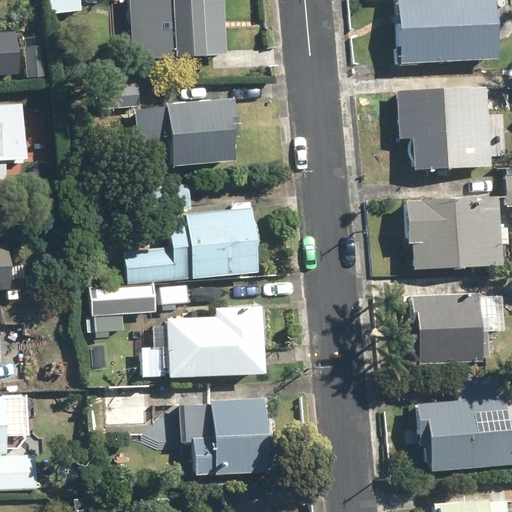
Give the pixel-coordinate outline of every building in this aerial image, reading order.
[(42,0),(44,14),(72,11),(71,0),(42,0)] [(124,0),(127,57),(214,54),(212,0),(124,0)] [(386,0),(389,66),(486,62),(483,0),(386,0)] [(11,62),(12,79),(42,79),(42,61),(11,62)] [(92,112),(130,110),(129,86),(91,88),(92,112)] [(483,169),(477,91),(387,98),(393,176),(483,169)] [(165,172),(221,163),(211,103),(155,112),(165,172)] [(0,112),(0,180),(9,180),(7,113),(0,112)] [(511,180),(497,180),(497,208),(511,207),(511,180)] [(154,213),(186,211),(184,187),(153,188),(154,213)] [(401,202),(402,270),(492,269),(491,200),(401,202)] [(119,285),(246,274),(241,211),(113,222),(119,285)] [(85,318),(144,313),(142,290),(83,295),(85,318)] [(402,297),(403,366),(469,365),(468,296),(402,297)] [(154,380),(247,377),(245,312),(152,315),(154,380)] [(448,402),(405,406),(409,451),(420,450),(422,474),(511,467),(511,423),(496,424),(492,377),(446,381),(448,402)] [(103,429),(144,426),(142,390),(101,393),(103,429)] [(188,479),(260,476),(256,401),(184,404),(188,479)] [(0,463),(0,492),(31,491),(30,462),(0,463)]
